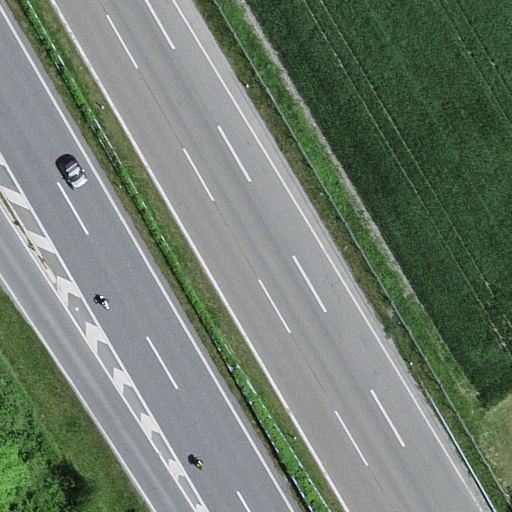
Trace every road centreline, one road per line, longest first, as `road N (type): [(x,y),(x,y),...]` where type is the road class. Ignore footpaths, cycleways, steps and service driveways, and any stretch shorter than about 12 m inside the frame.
road 1 (motorway): [(393,511),(99,0)]
road 2 (motorway): [(0,83),(251,511)]
road 3 (motorway): [(0,242),(173,511)]
